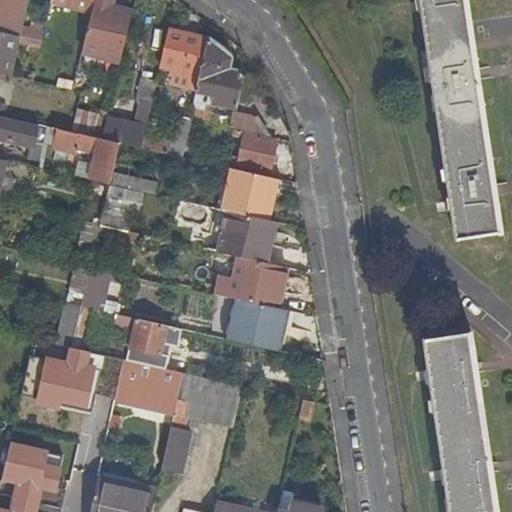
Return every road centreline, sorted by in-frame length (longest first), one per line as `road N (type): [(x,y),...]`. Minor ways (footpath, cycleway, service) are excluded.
road 1 (residential): [(367,511),(319,143),(298,86),(261,28),(224,0)]
road 2 (residential): [(381,222),(511,321)]
